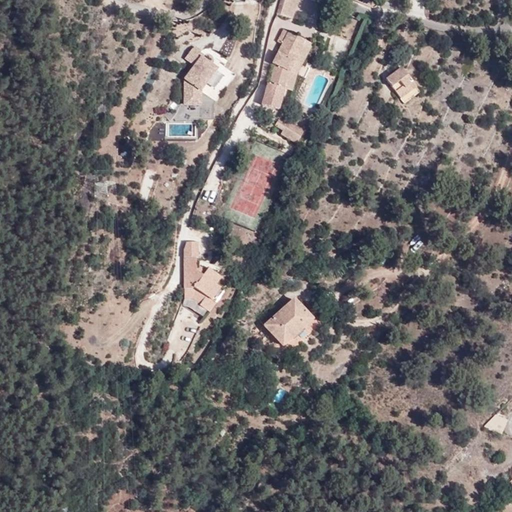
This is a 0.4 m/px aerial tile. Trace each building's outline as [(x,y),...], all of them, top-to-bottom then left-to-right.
[(293,18),(298,0),(280,0),(276,14),(293,18)] [(276,54),(272,62),(275,64),(269,82),(267,82),(260,103),(277,108),(284,87),(290,70),(305,40),(283,29),(279,38),(283,41),(278,50),(282,52),(280,56),(276,54)] [(291,90),(297,73),(312,43),(305,40),(290,70),(284,87),(291,90)] [(198,57),(200,54),(193,48),(191,50),(184,59),(192,65),(198,57)] [(205,84),(216,70),(198,57),(192,65),(193,66),(182,80),(182,106),(199,107),(199,91),(205,84)] [(225,65),(220,62),(218,66),(219,66),(216,70),(205,84),(220,95),(234,75),(223,68),(225,65)] [(386,79),(400,98),(416,87),(402,67),(386,79)] [(404,104),(420,93),(416,87),(400,98),(404,104)] [(297,142),(304,129),(281,116),(274,125),(283,130),(281,133),(297,142)] [(169,124),(169,135),(193,135),(193,124),(169,124)] [(122,145),(119,154),(128,157),(131,148),(122,145)] [(182,240),(184,303),(218,302),(217,266),(198,267),(197,240),(182,240)] [(296,298),(284,309),(264,326),(287,352),(321,324),(316,318),(313,318),(296,298)] [(280,304),(260,321),(264,326),(284,309),(280,304)] [(278,405),(283,392),(276,390),(271,403),(278,405)] [(485,426),(502,433),(504,427),(490,422),(495,417),(491,415),(485,426)] [(508,420),(497,415),(495,417),(490,422),(504,427),(508,420)]
